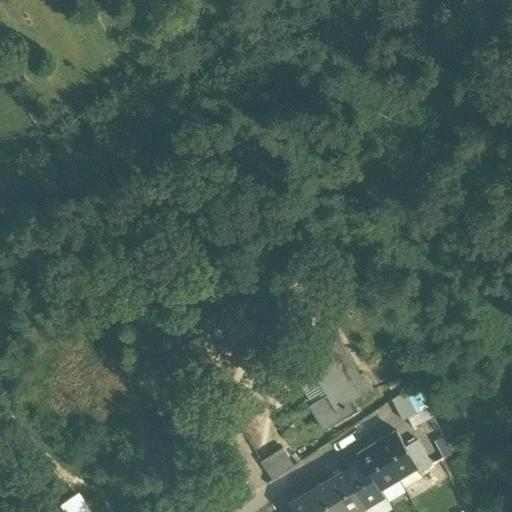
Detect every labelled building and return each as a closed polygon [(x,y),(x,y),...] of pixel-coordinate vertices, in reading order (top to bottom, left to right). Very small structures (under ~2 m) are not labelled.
[(179,348),(190,366),(211,353),(201,336),(179,348)] [(359,375),(337,339),(306,359),(307,361),(318,378),(323,379),(328,376),(335,391),(329,394),(309,405),(324,430),(357,409),(352,401),(372,389),(362,372),(359,375)] [(417,415),(428,409),(417,388),(406,394),(417,415)] [(408,420),(417,415),(406,394),(393,400),(404,422),(408,420)] [(417,415),(408,420),(413,430),(433,419),(428,409),(417,415)] [(362,462),(290,504),(294,511),(356,511),(386,495),(382,489),(398,480),(416,469),(405,449),(395,433),(358,454),(362,462)] [(431,468),(416,442),(405,449),(416,469),(398,480),(404,490),(405,490),(405,489),(422,478),(419,474),(431,468)] [(280,451),(260,464),(272,482),(292,469),(280,451)]
